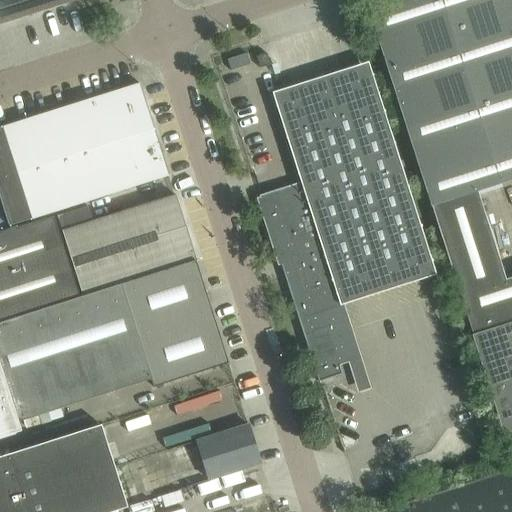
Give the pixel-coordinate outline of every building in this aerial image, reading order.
[(0,0),(0,24),(77,0),(0,0)] [(511,0),(406,0),(369,12),(472,335),(511,322),(511,278),(506,280),(477,192),(511,181),(511,0)] [(256,57),(260,69),(270,66),(267,54),(256,57)] [(340,367),(348,364),(349,365),(350,366),(351,366),(352,366),(353,366),(354,366),(355,365),(356,364),(356,362),(356,361),(355,360),(354,359),(336,301),(343,299),(342,299),(430,272),(366,71),(278,98),(305,183),(301,184),(301,183),(259,197),(319,383),(343,376),(340,367)] [(0,129),(0,200),(9,227),(169,176),(140,85),(0,129)] [(196,260),(175,196),(62,232),(83,296),(196,260)] [(0,323),(79,298),(54,218),(17,229),(0,234),(0,323)] [(0,438),(22,432),(19,423),(151,381),(153,388),(228,364),(196,261),(0,323),(0,438)] [(511,323),(472,336),(511,464),(511,323)] [(197,442),(209,481),(261,465),(248,425),(197,442)] [(0,458),(0,511),(114,511),(127,508),(101,426),(0,458)] [(511,511),(511,470),(388,510),(388,511),(511,511)]
